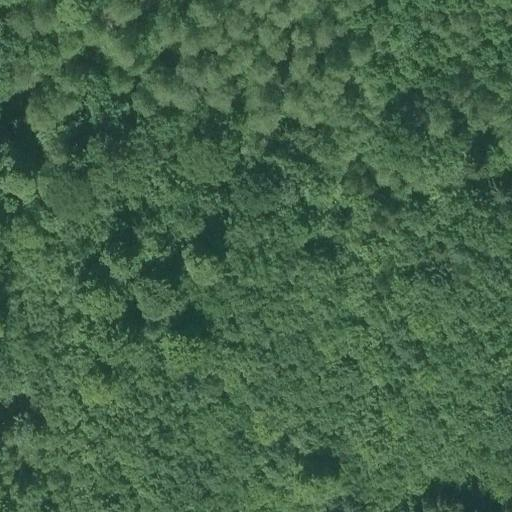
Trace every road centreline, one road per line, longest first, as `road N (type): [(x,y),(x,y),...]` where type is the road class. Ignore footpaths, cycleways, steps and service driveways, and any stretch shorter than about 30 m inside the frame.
road 1 (track): [(152,0),(0,99)]
road 2 (unknown): [(131,0),(0,85)]
